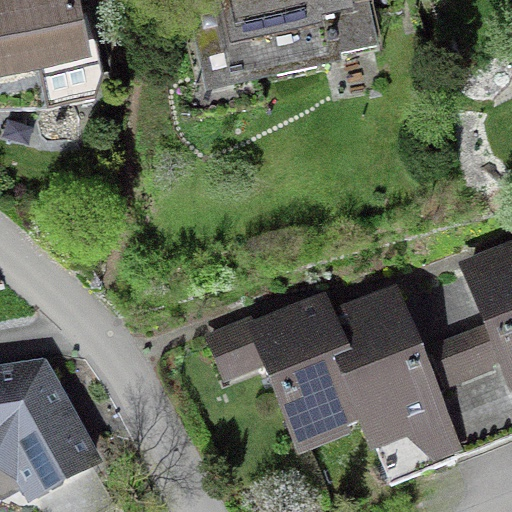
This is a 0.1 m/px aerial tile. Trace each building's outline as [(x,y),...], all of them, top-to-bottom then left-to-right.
[(79,0),(0,0),(0,84),(38,80),(49,114),(99,104),(103,80),(91,9),(82,10),(79,0)] [(367,0),(196,0),(189,2),(207,94),(341,68),(340,60),(378,52),(367,0)] [(511,245),(459,266),(480,319),(483,328),(500,371),(510,396),(511,395),(511,245)] [(346,429),(359,424),(371,456),(379,453),(391,484),(461,457),(437,395),(419,348),(416,341),(396,291),(333,316),(325,297),(295,308),(247,327),(244,321),(204,336),(224,388),(263,373),(296,459),(349,438),(346,429)] [(500,371),(483,328),(432,348),(431,344),(419,348),(437,395),(500,371)] [(27,507),(105,471),(45,363),(0,369),(0,478),(16,484),(27,507)]
